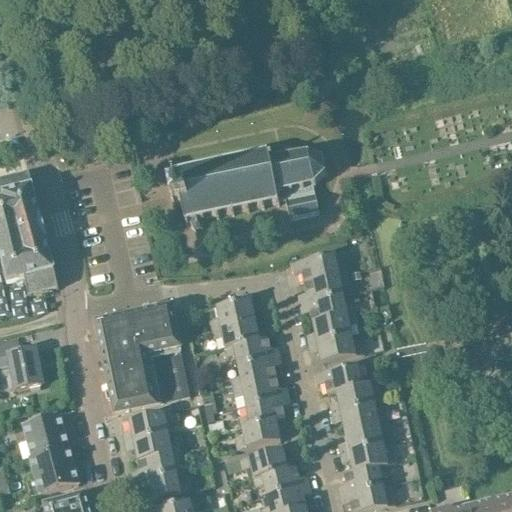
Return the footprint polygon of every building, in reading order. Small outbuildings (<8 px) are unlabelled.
[(246,213),(247,215),(249,215),(248,212),(261,209),(262,213),(264,212),(263,209),(276,206),(277,209),(279,209),(279,204),(285,203),(289,224),(320,218),(314,192),(316,191),(315,187),(325,179),(327,180),(328,177),(325,176),(322,163),(324,161),(323,160),(321,162),(309,157),(308,154),(306,155),(306,157),(298,159),(297,156),(295,157),(296,160),(289,162),(286,151),(283,151),(283,150),(268,154),(268,152),(265,153),(266,156),(253,159),(253,156),(250,156),(250,159),(238,162),(238,159),(235,159),(236,162),(223,165),(223,162),(220,163),(221,166),(208,168),(208,165),(205,166),(206,169),(193,172),(193,169),(190,169),(191,172),(178,175),(177,172),(175,172),(179,192),(173,194),(171,191),(169,193),(172,196),(175,208),(173,210),(175,212),(177,210),(182,209),(187,228),(189,227),(188,224),(191,224),(191,228),(196,233),(201,232),(204,225),(204,224),(205,224),(204,221),(216,218),(217,222),(219,221),(218,218),(231,215),(232,219),(234,218),(234,215),(246,213)] [(58,292),(29,177),(0,184),(0,255),(8,287),(24,283),(29,300),(58,292)] [(348,278),(346,270),(338,271),(336,260),(292,269),(294,279),(302,277),(304,287),(348,278)] [(344,300),(342,290),(350,288),(348,278),(304,287),(307,298),(298,300),(300,309),(344,300)] [(354,309),(346,311),(344,300),(300,309),(302,318),(311,317),(313,327),(356,318),(375,314),(374,310),(362,308),(354,309)] [(257,325),(255,315),(263,313),(261,302),(218,311),(220,323),(211,324),(213,333),(257,325)] [(178,352),(170,311),(151,315),(150,310),(137,313),(138,318),(96,327),(109,391),(105,392),(108,406),(112,405),(114,418),(155,409),(144,359),(178,352)] [(352,340),(350,330),(358,328),(356,318),(313,327),(315,338),(307,340),(309,349),(352,340)] [(269,343),(267,334),(259,336),(257,325),(213,333),(215,343),(224,341),(226,352),(269,343)] [(365,359),(363,349),(354,351),(352,340),(309,349),(310,358),(319,356),(321,368),(365,359)] [(281,361),(279,352),(271,354),(269,343),(226,352),(228,361),(236,360),(238,370),(281,361)] [(42,389),(35,354),(21,357),(18,344),(0,347),(0,363),(9,362),(15,394),(42,389)] [(189,402),(180,360),(158,365),(166,407),(189,402)] [(277,383),(275,373),(283,371),(281,361),(238,370),(241,381),(232,382),(234,392),(277,383)] [(371,389),(370,388),(369,380),(361,382),(358,370),(315,379),(317,389),(325,387),(327,398),(336,396),(371,389)] [(290,401),(288,392),(279,394),(277,383),(234,392),(236,401),(244,400),(247,410),(290,401)] [(375,409),(372,398),(381,396),(379,386),(370,388),(371,389),(336,396),(338,406),(330,408),(331,417),(375,409)] [(292,411),(290,401),(247,410),(249,421),(240,423),(242,432),(285,423),(283,413),(292,411)] [(388,427),(386,417),(377,419),(375,409),(331,417),(333,427),(341,425),(344,436),(388,427)] [(169,438),(166,428),(175,426),(173,416),(129,425),(131,437),(123,438),(125,448),(169,438)] [(32,463),(69,454),(59,420),(23,430),(32,463)] [(242,432),(244,443),(236,445),(238,454),(281,446),(279,434),(287,432),(285,423),(242,432)] [(383,449),(381,437),(389,436),(388,427),(344,436),(346,447),(338,449),(340,458),(383,449)] [(181,457),(179,447),(171,449),(169,438),(125,448),(127,457),(135,455),(137,466),(181,457)] [(396,468),(394,458),(385,460),(383,449),(340,458),(342,467),(350,465),(352,475),(352,476),(388,469),(396,468)] [(30,463),(39,500),(78,489),(69,454),(32,463),(30,463)] [(297,473),(294,464),(286,466),(283,454),(240,464),(243,475),(251,473),(254,484),(297,473)] [(177,479),(175,467),(183,466),(181,457),(137,466),(139,477),(131,478),(133,488),(177,479)] [(389,478),(388,469),(352,476),(352,475),(344,477),(346,488),(338,490),(340,499),(383,490),(381,480),(389,478)] [(0,499),(9,497),(2,472),(0,472),(0,499)] [(310,490),(308,481),(299,483),(297,473),(254,484),(256,493),(264,490),(267,501),(310,490)] [(189,497),(187,488),(179,489),(177,479),(133,488),(135,497),(143,495),(146,506),(189,497)] [(306,511),(304,502),(313,500),(310,490),(267,501),(269,511),(265,511),(306,511)] [(340,499),(342,509),(350,507),(351,511),(382,511),(395,509),(393,500),(386,501),(383,490),(340,499)] [(511,511),(511,495),(446,511),(511,511)] [(43,511),(87,511),(84,500),(43,511)]
